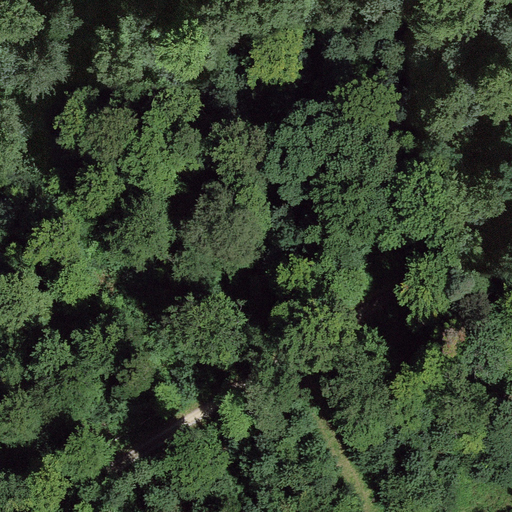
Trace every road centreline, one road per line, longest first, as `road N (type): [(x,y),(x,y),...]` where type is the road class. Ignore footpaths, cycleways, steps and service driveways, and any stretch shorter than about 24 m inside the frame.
road 1 (track): [(37,511),(511,207)]
road 2 (track): [(284,356),(368,511)]
